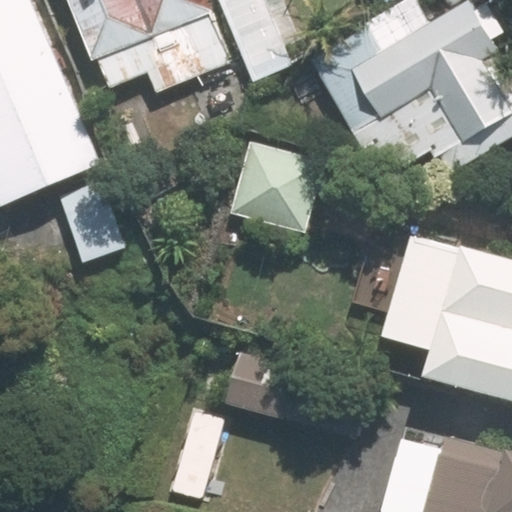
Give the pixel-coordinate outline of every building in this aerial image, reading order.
[(43,0),(0,0),(0,194),(4,204),(110,160),(43,0)] [(237,59),(212,0),(77,0),(114,90),(151,75),(158,91),(237,59)] [(405,196),(511,138),(511,57),(480,0),(420,0),(315,58),(356,132),(367,126),(405,196)] [(322,157),(247,142),(230,223),(306,238),(322,157)] [(104,184),(56,200),(78,267),(126,252),(104,184)] [(437,350),(430,375),(511,395),(511,259),(414,235),(387,338),(437,350)] [(284,350),(233,338),(213,425),(264,436),(284,350)] [(511,511),(511,448),(429,427),(407,511),(511,511)]
